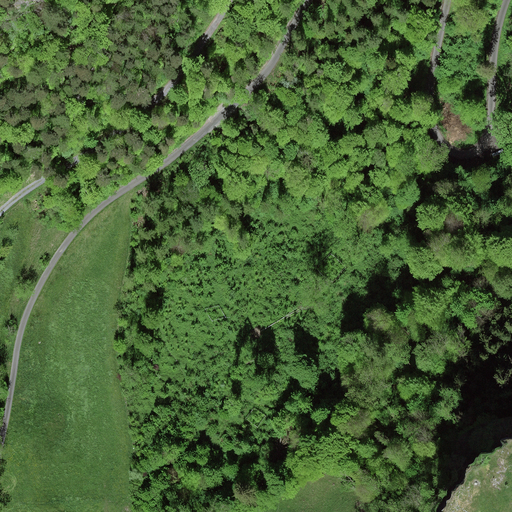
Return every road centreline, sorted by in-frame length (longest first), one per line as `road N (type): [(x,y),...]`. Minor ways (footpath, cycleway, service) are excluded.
road 1 (unclassified): [(0,450),(32,304),(63,246),(104,204),(229,111),(263,75),(310,0)]
road 2 (unclassified): [(449,0),(429,91),(431,124),(451,153),(474,156),(488,140),(495,34),(506,0)]
road 3 (track): [(230,0),(153,101),(0,213)]
